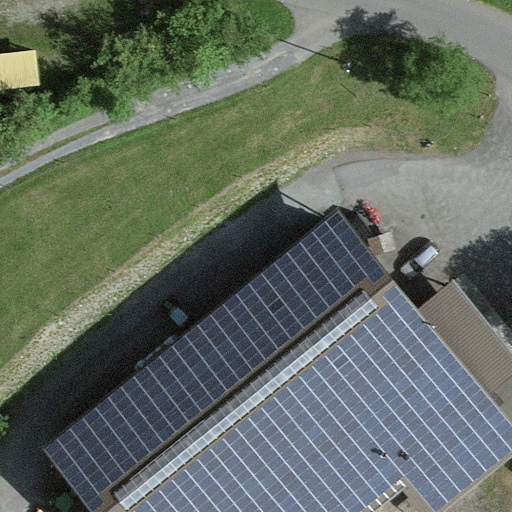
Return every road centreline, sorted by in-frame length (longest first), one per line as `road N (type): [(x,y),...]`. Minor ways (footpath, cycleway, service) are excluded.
road 1 (residential): [(349,0),(276,62),(91,131),(0,175)]
road 2 (unclassified): [(511,57),(460,30),(349,0)]
